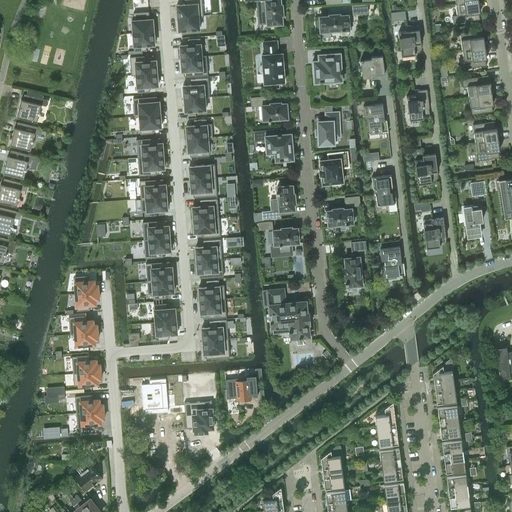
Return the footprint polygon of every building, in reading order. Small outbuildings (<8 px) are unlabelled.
[(184,0),(185,4),(176,4),(177,18),(198,16),(203,16),(201,0),(184,0)] [(267,24),(282,23),(282,15),(283,14),(283,12),(283,7),(282,7),(282,4),(281,4),(280,0),(265,0),(266,10),(262,10),(261,12),(262,21),(263,23),(267,22),(267,24)] [(478,1),(456,4),(457,14),(452,15),(453,23),(480,19),(479,12),(480,12),(478,1)] [(353,14),(367,13),(366,4),(352,5),(353,14)] [(134,20),(132,20),(133,33),(153,31),(152,18),(149,18),(149,16),(149,11),(133,12),(134,20)] [(391,12),(392,20),(405,19),(404,11),(391,12)] [(337,13),(332,13),(332,14),(329,14),(329,15),(319,16),(319,18),(318,21),(318,27),(320,29),(320,31),(336,30),(336,32),(344,31),(344,30),(351,29),(350,14),(339,15),(339,13),(337,14),(337,13)] [(198,16),(177,18),(178,31),(199,29),(198,16)] [(406,31),(398,32),(401,56),(415,54),(415,52),(418,52),(420,50),(421,49),(420,43),(421,43),(419,25),(406,27),(406,31)] [(460,32),(462,50),(485,47),(483,36),(482,36),(481,29),(460,32)] [(153,31),(133,33),(134,49),(134,51),(146,50),(146,45),(154,44),(153,31)] [(188,44),(179,45),(180,58),(201,56),(200,38),(187,39),(188,44)] [(277,41),(264,42),(263,42),(264,55),(263,55),(263,54),(262,55),(262,56),(263,65),(261,65),(260,66),(259,67),(259,71),(260,72),(262,73),(264,73),(264,82),(264,83),(265,83),(270,82),(270,88),(279,87),(278,82),(283,81),(284,81),(284,80),(283,70),(283,69),(283,65),(283,64),(282,54),(282,53),(281,53),(278,53),(277,41)] [(485,47),(462,50),(465,68),(486,65),(485,58),(486,58),(485,47)] [(341,68),(340,49),(321,50),(321,54),(319,54),(319,60),(312,61),(313,72),(314,72),(315,81),(319,81),(320,82),(323,82),(323,81),(343,80),(342,68),(341,68)] [(153,55),(130,56),(131,74),(131,75),(136,75),(136,74),(157,73),(156,60),(154,60),(153,55)] [(201,56),(180,58),(181,71),(183,71),(184,76),(207,74),(206,56),(206,55),(201,56)] [(360,60),(360,62),(353,63),(354,73),(362,72),(362,78),(374,77),(374,75),(384,74),(382,55),(371,57),(371,59),(360,60)] [(157,73),(136,74),(136,75),(137,92),(150,91),(149,86),(158,86),(157,73)] [(467,86),(469,96),(491,93),(490,82),(489,82),(488,75),(461,79),(462,87),(467,86)] [(191,85),(183,85),(184,98),(204,97),(209,97),(209,96),(208,78),(191,79),(191,85)] [(414,95),(406,96),(410,120),(423,118),(423,117),(430,117),(429,107),(427,89),(414,91),(414,95)] [(24,94),(23,100),(21,99),(17,117),(37,122),(39,114),(41,113),(39,111),(41,105),(45,106),(47,104),(48,100),(42,98),(43,93),(28,90),(26,94),(24,94)] [(491,93),(469,96),(471,114),(493,111),(492,104),(493,104),(491,93)] [(156,96),(133,98),(134,116),(139,116),(139,115),(160,114),(159,101),(157,101),(156,96)] [(287,105),(286,102),(280,103),(280,102),(278,102),(278,101),(273,102),(270,102),(270,104),(266,104),(265,96),(251,97),(252,106),(262,105),(263,120),(268,119),(268,121),(276,120),(276,119),(288,118),(287,115),(289,113),(289,107),(287,105)] [(204,97),(184,98),(185,111),(205,110),(204,97)] [(368,133),(388,131),(386,119),(384,120),(382,103),(363,105),(364,117),(366,117),(368,133)] [(319,144),(334,143),(333,136),(339,136),(338,112),(326,113),(326,121),(318,121),(319,144)] [(160,114),(139,115),(139,116),(140,133),(153,133),(152,127),(161,127),(160,114)] [(194,125),(186,126),(187,139),(207,137),(207,138),(212,137),(212,136),(211,123),(207,124),(206,119),(194,120),(194,125)] [(473,124),(475,142),(498,139),(496,128),(495,128),(494,121),(473,124)] [(33,140),(34,133),(37,133),(38,127),(18,122),(16,128),(14,127),(10,145),(30,150),(32,143),(34,141),(33,140)] [(267,153),(275,152),(276,160),(279,160),(279,161),(283,160),(293,159),(292,150),(293,150),(292,142),(291,142),(291,133),(280,134),(280,133),(277,134),(274,135),(273,129),(253,131),(254,141),(266,140),(267,153)] [(160,137),(136,139),(137,157),(163,155),(162,142),(160,142),(160,137)] [(207,137),(187,139),(188,152),(190,151),(190,157),(209,155),(207,138),(207,137)] [(421,145),(420,138),(412,139),(413,146),(421,145)] [(498,139),(475,142),(478,160),(499,157),(498,150),(500,150),(498,139)] [(328,159),(321,160),(320,160),(320,161),(321,169),(320,169),(320,170),(320,174),(320,175),(322,175),(323,183),(322,183),(322,184),(323,184),(323,183),(332,182),(332,185),(340,184),(340,181),(342,181),(343,181),(342,181),(341,168),(349,167),(347,151),(327,153),(328,159)] [(7,156),(3,173),(23,178),(25,171),(27,170),(26,168),(26,167),(36,169),(39,157),(17,152),(16,158),(12,157),(7,156)] [(377,152),(363,153),(364,161),(378,160),(377,152)] [(437,171),(435,153),(422,155),(423,158),(415,159),(418,184),(432,182),(431,180),(435,179),(436,178),(437,177),(437,171)] [(163,155),(137,157),(139,175),(156,174),(156,169),(164,168),(163,155)] [(214,164),(189,166),(190,179),(215,177),(214,164)] [(377,205),(396,203),(395,191),(393,191),(391,175),(371,177),(373,188),(375,188),(377,205)] [(511,176),(498,179),(501,179),(506,215),(511,214),(511,176)] [(215,177),(190,179),(191,192),(193,192),(193,197),(217,195),(215,177)] [(163,178),(139,180),(141,198),(166,196),(165,183),(163,184),(163,178)] [(9,186),(0,184),(0,185),(0,202),(17,206),(18,199),(20,198),(19,196),(21,189),(23,190),(25,183),(11,180),(9,186)] [(480,194),(478,181),(470,182),(472,195),(480,194)] [(271,211),(265,211),(265,218),(280,217),(279,210),(282,210),(284,212),(290,212),(292,209),(294,209),(294,203),(295,203),(295,201),(295,195),(295,196),(294,194),(294,193),(293,193),(292,184),(277,186),(278,191),(276,191),(277,198),(270,199),(271,211)] [(166,196),(141,198),(142,211),(167,209),(166,196)] [(345,197),(345,206),(359,204),(359,196),(345,197)] [(200,206),(192,206),(193,219),(219,217),(217,199),(200,200),(200,206)] [(396,203),(388,204),(389,211),(397,210),(396,203)] [(467,228),(468,234),(468,236),(480,235),(479,227),(480,227),(479,221),(482,220),(480,208),(477,208),(477,205),(476,205),(464,207),(463,207),(466,229),(467,228)] [(355,219),(354,211),(351,209),(351,208),(343,208),(343,207),(340,207),(335,207),(335,208),(332,208),(333,209),(327,210),(327,212),(325,215),(326,221),(328,223),(328,225),(340,224),(340,225),(348,225),(348,223),(353,223),(353,221),(355,219)] [(2,214),(0,213),(0,231),(10,234),(12,227),(13,226),(12,224),(14,217),(16,218),(18,212),(4,208),(2,214)] [(95,212),(94,231),(106,231),(108,212),(95,212)] [(219,217),(193,219),(194,232),(202,232),(203,237),(220,235),(219,217)] [(443,217),(422,220),(426,248),(440,246),(440,244),(443,244),(445,242),(445,241),(445,235),(446,235),(443,217)] [(166,220),(142,222),(144,240),(169,238),(168,225),(166,225),(166,220)] [(300,231),(298,229),(297,227),(292,228),(291,226),(289,226),(284,227),(281,227),(281,228),(273,229),(274,244),(278,244),(278,246),(279,254),(287,253),(291,253),(290,243),(299,242),(299,240),(300,238),(300,231)] [(0,261),(3,262),(5,255),(7,254),(5,252),(6,251),(12,253),(15,241),(0,237),(0,261)] [(169,238),(144,240),(145,258),(162,256),(162,251),(170,251),(169,238)] [(203,246),(195,247),(196,260),(222,258),(220,240),(203,241),(203,246)] [(352,251),(366,249),(365,241),(351,242),(352,251)] [(383,260),(385,276),(405,274),(403,262),(401,263),(399,246),(380,248),(381,260),(383,260)] [(361,268),(359,256),(357,256),(355,254),(348,255),(347,257),(344,257),(345,267),(344,267),(344,270),(344,275),(345,275),(345,278),(346,278),(347,281),(345,281),(345,284),(347,284),(347,288),(362,286),(361,274),(363,274),(362,268),(361,268)] [(305,272),(305,257),(295,258),(296,272),(305,272)] [(222,258),(196,260),(197,273),(199,273),(199,277),(223,276),(222,258)] [(169,261),(145,263),(147,281),(173,279),(172,266),(170,266),(169,261)] [(87,275),(74,276),(76,293),(98,291),(98,284),(94,284),(94,279),(87,280),(87,275)] [(173,279),(147,281),(148,294),(153,293),(153,299),(166,298),(165,293),(174,292),(173,279)] [(206,286),(198,287),(199,300),(225,298),(224,285),(219,285),(219,280),(206,281),(206,286)] [(310,323),(308,313),(307,313),(305,301),(285,303),(283,288),(263,291),(265,306),(269,305),(271,321),(270,321),(270,323),(271,323),(272,327),(290,326),(290,330),(289,330),(289,332),(291,332),(291,338),(299,337),(299,339),(301,338),(301,337),(309,336),(308,324),(310,323)] [(98,291),(76,293),(77,310),(89,309),(89,304),(96,304),(95,299),(99,299),(98,291)] [(225,298),(199,300),(200,313),(202,313),(203,318),(226,316),(225,298)] [(166,303),(153,304),(155,321),(155,322),(176,320),(175,307),(166,308),(166,303)] [(70,316),(68,316),(70,333),(70,334),(75,333),(97,331),(97,324),(93,324),(93,319),(86,320),(86,315),(70,316)] [(155,321),(150,322),(152,340),(169,339),(168,334),(177,333),(176,320),(155,322),(155,321)] [(210,327),(201,327),(202,340),(228,338),(226,320),(209,321),(210,327)] [(97,331),(75,333),(76,345),(95,344),(94,339),(98,339),(97,331)] [(228,338),(202,340),(203,353),(205,353),(206,358),(229,356),(228,338)] [(506,346),(495,347),(499,378),(510,377),(509,371),(511,370),(511,353),(507,354),(506,346)] [(332,356),(327,349),(322,353),(327,360),(332,356)] [(89,355),(71,356),(73,373),(100,371),(100,364),(96,364),(96,359),(89,360),(89,355)] [(453,381),(452,370),(453,370),(451,357),(442,364),(443,364),(432,372),(433,379),(434,383),(436,383),(453,381)] [(442,362),(439,358),(431,364),(434,368),(442,362)] [(100,371),(73,373),(74,385),(98,383),(97,379),(101,378),(100,371)] [(246,376),(225,379),(227,398),(237,397),(237,399),(242,399),(242,400),(249,399),(249,398),(250,398),(250,396),(257,395),(255,375),(246,375),(246,376)] [(166,381),(145,383),(146,396),(167,394),(166,381)] [(453,381),(436,383),(434,383),(435,393),(455,391),(453,381)] [(455,391),(435,393),(437,403),(456,401),(455,391)] [(92,394),(75,396),(76,413),(103,411),(103,403),(99,403),(99,399),(92,399),(92,394)] [(167,394),(146,396),(147,409),(168,408),(167,394)] [(211,400),(184,402),(186,428),(193,427),(193,429),(194,429),(194,433),(207,432),(207,428),(213,428),(211,400)] [(396,423),(393,401),(375,415),(376,426),(396,423)] [(457,404),(439,407),(437,407),(438,417),(458,414),(457,404)] [(103,411),(76,413),(77,430),(94,428),(94,423),(101,423),(100,418),(104,418),(103,411)] [(458,414),(438,417),(440,427),(441,427),(459,425),(458,414)] [(167,415),(152,417),(155,458),(168,457),(168,449),(176,448),(176,437),(174,437),(174,433),(175,433),(175,422),(168,422),(167,415)] [(396,423),(376,426),(377,436),(397,434),(396,423)] [(459,425),(441,427),(440,427),(441,438),(461,435),(459,425)] [(397,434),(377,436),(379,446),(398,444),(397,434)] [(461,439),(443,441),(442,441),(443,452),(462,449),(461,439)] [(341,466),(340,455),(342,455),(341,447),(341,446),(340,446),(340,445),(339,445),(339,444),(338,444),(337,445),(330,449),(331,449),(320,457),(321,464),(322,468),(324,468),(341,466)] [(379,449),(381,461),(398,459),(398,458),(400,458),(399,447),(379,449)] [(462,449),(443,452),(444,461),(446,461),(464,459),(462,449)] [(70,460),(75,466),(79,463),(74,457),(70,460)] [(398,459),(381,461),(382,471),(401,468),(400,458),(398,458),(398,459)] [(464,459),(446,461),(444,461),(446,473),(465,470),(464,459)] [(100,461),(95,466),(92,463),(87,467),(84,462),(80,465),(94,484),(98,481),(97,480),(103,476),(101,474),(107,470),(100,461)] [(94,484),(80,465),(76,467),(80,472),(75,476),(85,489),(90,485),(91,486),(94,484)] [(341,466),(324,468),(322,468),(323,478),(343,476),(341,466)] [(401,468),(382,471),(383,481),(403,478),(401,468)] [(466,473),(448,476),(446,476),(447,486),(467,483),(466,473)] [(343,476),(323,478),(325,488),(344,486),(343,476)] [(384,484),(385,495),(403,493),(405,493),(403,481),(384,484)] [(467,483),(447,486),(449,496),(450,496),(468,494),(467,483)] [(284,509),(282,498),(281,486),(272,493),(267,496),(267,499),(263,500),(264,511),(282,509),(284,509)] [(345,489),(327,492),(325,492),(327,503),(346,500),(345,489)] [(403,493),(385,495),(387,506),(406,503),(405,493),(403,493)] [(78,502),(73,497),(70,494),(67,496),(70,499),(74,505),(78,502)] [(468,494),(450,496),(449,496),(450,507),(470,505),(468,494)] [(101,511),(90,498),(80,505),(85,511),(101,511)] [(346,500),(327,503),(328,511),(329,511),(330,511),(347,510),(346,500)] [(407,511),(406,503),(387,506),(387,511),(407,511)]
